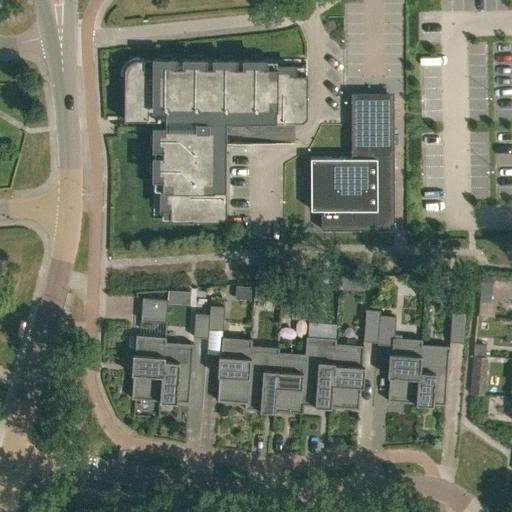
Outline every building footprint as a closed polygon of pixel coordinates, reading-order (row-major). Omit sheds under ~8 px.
[(182,224),(193,225),(193,221),(225,221),(226,121),(302,122),(306,118),(306,75),(293,75),(293,67),(263,67),(263,60),(261,60),(261,57),(250,57),(250,60),(231,60),(231,57),(220,57),(220,60),(201,60),(201,56),(190,56),(190,60),(171,60),(171,56),(160,56),(160,60),(138,60),(136,60),(134,60),(132,61),(130,62),(128,63),(127,65),(126,66),(125,68),(124,71),(124,73),(124,77),(120,77),(120,88),(124,88),(124,120),(154,121),(154,135),(150,135),(150,145),(154,145),(153,164),(150,164),(150,175),(153,175),(153,177),(162,177),(161,207),(170,208),(169,221),(182,221),(182,224)] [(393,93),(351,92),(351,157),(309,157),(309,209),(320,209),(320,229),(393,229),(393,93)] [(309,279),(294,278),(292,307),(307,308),(309,279)] [(416,278),(407,285),(415,294),(423,287),(416,278)] [(321,280),(311,280),(310,292),(320,292),(321,280)] [(275,286),(255,285),(254,297),(274,298),(275,286)] [(167,299),(142,298),(140,320),(166,322),(167,299)] [(481,313),(498,314),(499,301),(482,300),(481,313)] [(224,307),(210,305),(209,314),(208,329),(222,330),(224,307)] [(379,310),(365,309),(363,341),(377,342),(379,315),(379,310)] [(464,343),(466,311),(452,309),(449,342),(464,343)] [(209,314),(195,313),(193,337),(207,338),(208,329),(209,314)] [(395,316),(379,315),(377,342),(377,344),(391,345),(391,353),(388,353),(387,376),(389,377),(387,401),(416,403),(420,344),(421,339),(394,337),(395,316)] [(160,336),(136,335),(134,354),(132,354),(131,374),(133,374),(131,398),(160,400),(164,341),(165,341),(166,337),(160,336)] [(335,338),(306,336),(305,354),(303,405),(330,407),(334,343),(335,342),(335,338)] [(252,339),(221,337),(220,355),(218,355),(216,375),(219,375),(217,401),(244,403),(246,403),(250,345),(252,339)] [(165,341),(164,341),(160,400),(176,402),(176,400),(189,402),(193,343),(165,341)] [(363,345),(334,343),(330,407),(359,409),(360,386),(362,386),(364,365),(362,366),(363,345)] [(449,346),(420,344),(416,403),(432,405),(432,404),(445,405),(449,346)] [(278,352),(279,347),(250,345),(246,403),(244,403),(244,409),(273,412),(273,411),(278,352)] [(305,354),(278,352),(273,411),(302,413),(303,405),(305,354)]
